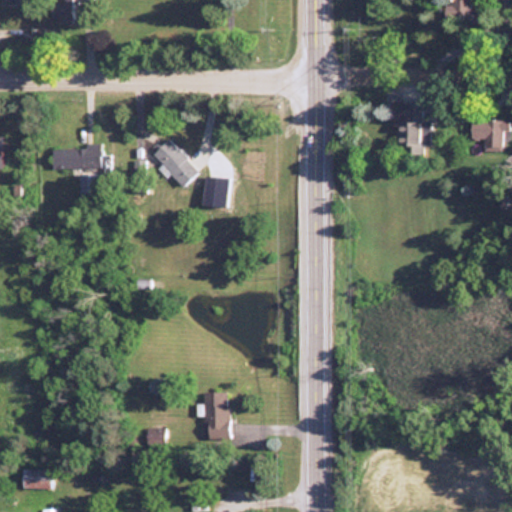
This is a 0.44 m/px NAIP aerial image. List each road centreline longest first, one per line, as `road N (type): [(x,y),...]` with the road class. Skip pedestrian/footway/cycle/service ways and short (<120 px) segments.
road 1 (primary): [(322,511),(318,0)]
road 2 (residential): [(0,77),(511,76)]
